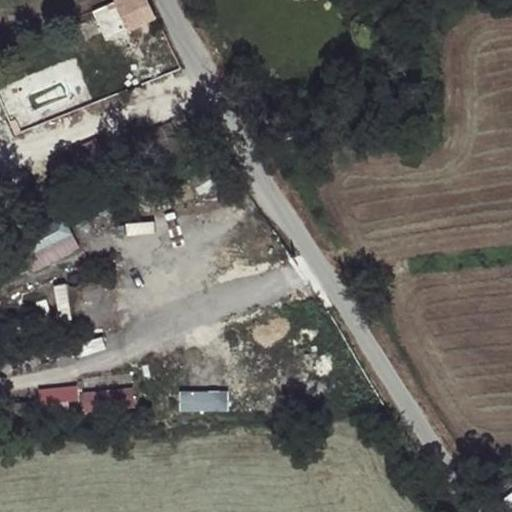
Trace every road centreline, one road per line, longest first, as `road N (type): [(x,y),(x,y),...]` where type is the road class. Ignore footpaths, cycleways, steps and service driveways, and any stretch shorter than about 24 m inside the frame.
road 1 (tertiary): [(169,0),(206,96),(476,511)]
road 2 (unknown): [(273,200),(207,232),(176,265),(146,325),(117,346),(72,365),(0,373)]
